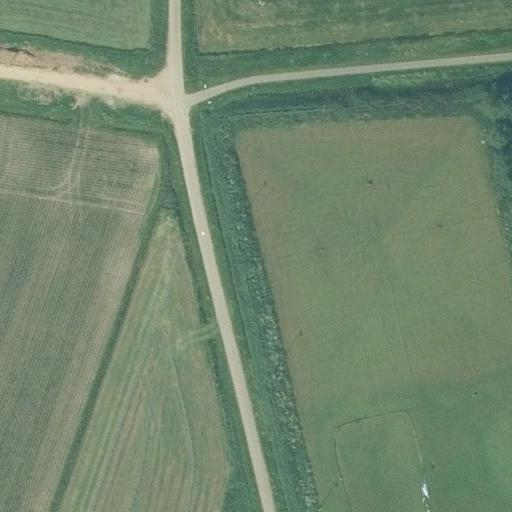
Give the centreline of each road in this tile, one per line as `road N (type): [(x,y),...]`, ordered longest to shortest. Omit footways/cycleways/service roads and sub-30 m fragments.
road 1 (unclassified): [(268,511),(187,167),(174,0)]
road 2 (track): [(178,105),(141,87),(0,65)]
